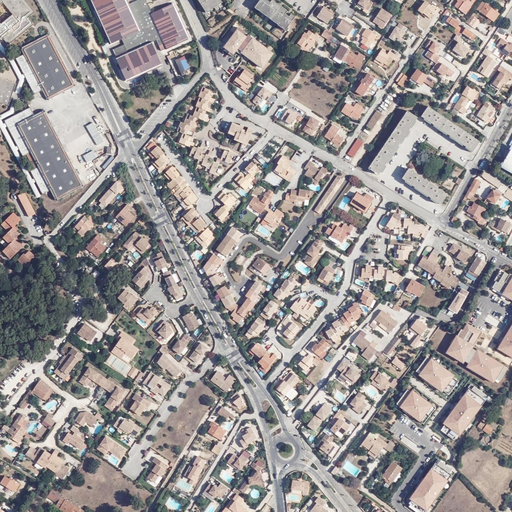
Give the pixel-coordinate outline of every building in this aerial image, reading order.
[(0,0),(0,33),(1,36),(9,44),(33,24),(27,17),(34,11),(24,0),(0,0)] [(144,7),(146,5),(143,0),(133,0),(134,0),(127,4),(124,0),(89,0),(109,44),(120,39),(123,45),(112,50),(126,81),(160,65),(150,42),(156,40),(158,46),(163,43),(166,49),(189,38),(172,3),(150,13),(147,14),(144,7)] [(197,0),(204,11),(221,0),(220,0),(197,0)] [(222,2),(221,0),(204,11),(206,13),(210,10),(222,2)] [(260,0),(257,5),(287,27),(296,15),(292,13),(291,14),(288,12),(289,11),(274,0),(260,0)] [(368,0),(361,0),(360,2),(359,3),(366,8),(370,10),(374,4),(368,0)] [(431,5),(425,0),(417,10),(421,13),(422,12),(429,17),(433,13),(434,14),(438,8),(432,4),(431,5)] [(457,0),(454,5),(458,8),(460,6),(467,11),(471,6),(470,5),(474,0),(457,0)] [(500,13),(483,1),(477,9),(481,12),(494,21),(500,13)] [(287,27),(257,5),(255,7),(259,10),(259,9),(263,12),(267,15),(271,18),(275,21),(275,20),(279,23),(278,24),(282,26),(286,28),(287,27)] [(319,6),(314,15),(328,24),(334,15),(327,11),(328,10),(325,7),(323,9),(319,6)] [(393,16),(384,10),(379,17),(378,16),(374,21),(380,25),(381,24),(385,27),(393,16)] [(471,15),(465,22),(471,27),(476,19),(474,18),(476,15),(473,13),(471,15)] [(452,32),(458,37),(461,33),(471,40),(475,35),(465,28),(463,30),(457,26),(459,23),(449,16),(445,21),(455,28),(452,32)] [(344,20),(337,29),(348,37),(355,27),(344,20)] [(399,23),(388,38),(398,44),(408,29),(399,23)] [(234,56),(237,52),(239,54),(263,71),(275,56),(239,28),(231,39),(224,49),(234,56)] [(363,35),(364,36),(366,37),(364,40),(362,43),(364,45),(369,48),(377,36),(367,29),(363,35)] [(306,55),(310,50),(309,48),(315,41),(318,37),(310,31),(308,33),(305,32),(296,42),(297,43),(295,46),(299,50),(301,48),(303,50),(301,51),(306,55)] [(47,98),(75,84),(47,32),(19,46),(22,52),(14,57),(33,92),(42,88),(47,98)] [(332,32),(328,37),(333,40),(336,42),(339,36),(334,33),(332,32)] [(501,51),(507,55),(511,50),(511,47),(511,41),(511,42),(510,44),(509,45),(508,44),(508,43),(509,42),(502,38),(497,45),(503,49),(501,51)] [(429,50),(426,57),(434,63),(432,69),(441,76),(450,79),(455,73),(441,63),(438,62),(440,57),(437,54),(441,49),(441,47),(432,40),(431,40),(430,43),(426,48),(429,50)] [(350,50),(341,44),(334,56),(343,61),(343,60),(348,63),(347,64),(352,67),(352,66),(357,68),(364,56),(358,52),(357,55),(349,51),(350,50)] [(490,55),(493,51),(486,46),(482,52),(488,54),(481,64),(484,66),(481,71),(487,76),(498,61),(490,55)] [(396,61),(396,60),(381,51),(378,54),(375,59),(374,61),(378,64),(380,61),(384,64),(385,62),(389,65),(394,59),(396,61)] [(381,51),(396,60),(398,57),(390,51),(387,55),(385,53),(381,51)] [(183,56),(176,59),(181,69),(179,70),(182,75),(188,73),(187,70),(190,69),(183,56)] [(511,77),(511,73),(501,65),(500,67),(498,70),(501,72),(492,83),(499,88),(504,83),(505,84),(509,78),(511,79),(511,77)] [(243,85),(248,89),(251,85),(249,84),(252,79),(251,78),(253,75),(245,69),(239,76),(238,75),(234,80),(242,86),(243,85)] [(435,82),(417,69),(410,78),(410,80),(415,84),(417,82),(421,84),(423,81),(432,87),(435,82)] [(402,72),(395,81),(398,82),(400,80),(404,74),(402,72)] [(363,96),(366,91),(365,91),(366,89),(367,90),(369,91),(373,85),(371,84),(370,83),(371,81),(372,82),(375,78),(368,73),(364,79),(362,78),(358,84),(360,85),(356,91),(363,96)] [(409,77),(404,74),(400,80),(405,83),(409,77)] [(0,101),(8,104),(14,82),(0,77),(0,101)] [(467,85),(461,93),(463,94),(469,99),(472,100),(475,96),(478,91),(473,87),(472,88),(467,85)] [(264,86),(253,101),(259,106),(264,100),(267,102),(273,93),(264,86)] [(201,92),(199,97),(202,98),(209,101),(210,97),(212,91),(207,89),(205,89),(203,93),(201,92)] [(446,91),(444,94),(441,98),(444,101),(449,93),(446,91)] [(463,106),(469,99),(463,94),(462,97),(460,96),(453,106),(462,113),(466,109),(463,107),(463,106)] [(197,102),(196,106),(197,107),(200,108),(206,110),(207,107),(208,103),(209,101),(202,98),(200,103),(197,102)] [(364,108),(367,104),(359,99),(357,103),(364,108)] [(492,110),(492,111),(495,107),(485,101),(476,114),(487,122),(490,117),(488,116),(492,110)] [(357,119),(364,108),(357,103),(355,102),(353,104),(354,105),(353,107),(347,102),(341,111),(349,117),(351,115),(357,119)] [(38,165),(33,167),(29,169),(42,193),(51,188),(56,198),(84,183),(44,107),(34,113),(30,105),(2,119),(22,155),(26,153),(31,151),(38,165)] [(480,142),(429,107),(422,117),(434,125),(450,136),(466,146),(474,152),(480,142)] [(195,112),(193,117),(197,118),(203,120),(204,117),(206,111),(206,110),(200,108),(198,113),(195,112)] [(299,114),(289,108),(287,111),(286,110),(281,119),(292,125),(299,114)] [(381,114),(376,110),(366,125),(371,128),(381,114)] [(417,116),(407,110),(369,167),(378,174),(385,164),(397,146),(409,128),(417,116)] [(193,117),(188,115),(184,123),(190,126),(196,128),(197,124),(196,123),(197,118),(193,117)] [(311,116),(303,130),(311,136),(320,122),(311,116)] [(184,123),(180,121),(176,130),(182,133),(185,134),(188,129),(189,130),(190,126),(184,123)] [(238,140),(247,144),(253,130),(247,128),(245,133),(241,132),(243,126),(231,122),(228,131),(234,134),(232,140),(238,142),(238,140)] [(96,146),(104,142),(94,123),(87,126),(96,146)] [(323,137),(330,142),(333,144),(333,145),(338,148),(343,140),(338,136),(338,138),(335,136),(336,135),(339,130),(332,125),(323,137)] [(189,147),(188,149),(192,150),(193,147),(195,144),(190,142),(192,137),(185,134),(182,133),(180,138),(184,139),(182,144),(189,147)] [(357,138),(347,153),(352,157),(362,142),(357,138)] [(511,170),(511,142),(511,145),(511,146),(501,164),(511,170)] [(163,153),(154,143),(149,148),(151,151),(153,155),(151,157),(153,159),(155,161),(162,154),(163,153)] [(287,149),(294,155),(299,148),(292,143),(287,149)] [(193,147),(192,150),(190,157),(193,158),(194,155),(199,157),(200,154),(201,155),(202,150),(199,149),(193,147)] [(228,152),(223,150),(220,159),(226,161),(226,159),(230,160),(233,152),(229,150),(228,152)] [(26,153),(33,167),(38,165),(31,151),(26,153)] [(94,151),(83,156),(87,163),(97,158),(94,151)] [(152,163),(152,164),(157,170),(159,168),(162,170),(168,165),(165,162),(167,160),(162,154),(155,161),(152,163)] [(197,160),(196,164),(201,166),(202,163),(206,164),(207,163),(208,163),(209,161),(210,158),(206,157),(201,155),(200,154),(199,157),(197,160)] [(298,170),(290,165),(287,163),(290,159),(283,155),(278,163),(280,163),(274,171),(279,174),(281,172),(292,179),(298,170)] [(314,162),(310,159),(305,167),(308,169),(305,175),(309,178),(311,176),(314,178),(316,176),(320,179),(324,173),(325,173),(329,169),(323,166),(321,169),(312,164),(314,162)] [(205,167),(204,170),(209,172),(210,169),(215,172),(218,164),(215,163),(209,161),(208,163),(207,163),(206,164),(205,167)] [(260,170),(252,163),(245,170),(248,173),(246,175),(251,180),(252,181),(254,178),(253,177),(260,170)] [(162,170),(161,171),(167,178),(170,176),(173,178),(178,174),(172,166),(170,168),(168,165),(162,170)] [(441,205),(448,195),(409,169),(402,179),(413,186),(432,198),(441,205)] [(498,187),(501,183),(483,171),(480,174),(484,178),(497,186),(498,187)] [(290,181),(292,179),(281,172),(279,174),(290,181)] [(173,178),(166,184),(173,193),(185,183),(178,174),(173,178)] [(251,180),(246,175),(243,178),(240,175),(234,180),(245,191),(250,185),(248,183),(251,180)] [(475,178),(468,191),(473,194),(480,181),(475,178)] [(106,208),(124,188),(116,182),(98,201),(106,208)] [(185,183),(173,193),(181,201),(191,192),(192,191),(185,183)] [(501,193),(503,194),(507,188),(501,183),(498,187),(497,186),(496,187),(502,192),(501,193)] [(495,203),(501,193),(502,192),(496,187),(496,188),(494,190),(490,187),(488,192),(490,193),(487,197),(495,203)] [(503,194),(511,200),(511,191),(507,188),(503,194)] [(262,214),(265,209),(266,207),(276,192),(270,189),(262,200),(256,196),(250,204),(254,207),(253,208),(262,214)] [(310,199),(311,190),(300,189),(301,190),(292,189),(291,193),(288,193),(287,194),(286,201),(291,201),(291,199),(297,200),(306,201),(306,199),(310,199)] [(28,215),(35,211),(24,190),(17,193),(28,215)] [(473,194),(468,191),(465,196),(467,197),(470,199),(473,194)] [(191,192),(181,201),(186,207),(184,210),(186,212),(191,208),(189,206),(197,198),(191,192)] [(223,192),(218,197),(225,204),(228,208),(233,202),(232,201),(234,199),(229,193),(227,195),(223,192)] [(372,204),(375,200),(367,194),(364,199),(357,194),(351,204),(366,214),(371,207),(368,206),(370,203),(372,204)] [(467,210),(474,214),(477,215),(475,218),(479,220),(478,221),(483,224),(487,216),(483,214),(486,207),(475,200),(472,205),(470,204),(467,210)] [(228,208),(225,204),(222,207),(224,209),(220,212),(218,209),(214,213),(222,221),(229,214),(228,212),(230,209),(228,208)] [(127,205),(116,218),(126,227),(135,217),(128,211),(131,208),(127,205)] [(184,228),(185,229),(188,226),(195,220),(193,218),(197,215),(191,208),(186,212),(180,218),(186,225),(184,228)] [(276,226),(285,213),(278,208),(275,212),(274,214),(269,211),(265,219),(268,221),(276,226)] [(9,256),(20,245),(13,237),(15,235),(18,232),(15,228),(12,225),(14,223),(20,217),(13,209),(0,222),(7,229),(1,235),(8,242),(2,247),(5,249),(4,250),(9,256)] [(175,218),(177,220),(180,218),(186,212),(184,210),(183,209),(180,213),(179,213),(178,214),(178,215),(175,218)] [(402,218),(403,213),(396,213),(388,225),(394,229),(397,229),(397,226),(401,227),(402,221),(402,218)] [(79,229),(78,230),(82,234),(89,227),(90,228),(95,222),(90,218),(92,217),(90,215),(87,217),(87,218),(83,223),(80,220),(75,225),(79,229)] [(492,226),(496,229),(498,227),(501,229),(506,232),(511,223),(502,217),(499,222),(496,220),(492,226)] [(415,230),(416,224),(416,222),(411,221),(411,218),(406,218),(406,221),(402,221),(401,227),(401,229),(405,229),(405,227),(410,227),(410,230),(415,230)] [(195,220),(188,226),(195,233),(194,234),(197,237),(207,228),(208,227),(201,219),(197,222),(195,220)] [(331,235),(340,241),(342,242),(348,232),(350,234),(353,230),(344,224),(341,228),(334,224),(332,227),(334,228),(333,230),(329,227),(326,232),(331,235)] [(427,239),(432,231),(424,226),(423,228),(422,227),(422,225),(416,224),(415,230),(415,233),(420,233),(420,236),(423,236),(427,239)] [(197,237),(194,240),(200,246),(199,247),(202,249),(208,244),(205,241),(212,234),(207,228),(197,237)] [(232,228),(227,235),(238,243),(240,240),(239,238),(241,234),(232,228)] [(135,245),(143,252),(147,248),(146,247),(149,243),(135,231),(123,244),(130,250),(133,247),(135,245)] [(13,237),(20,245),(22,243),(15,235),(13,237)] [(99,257),(106,249),(100,244),(104,240),(99,235),(87,248),(91,252),(92,250),(99,257)] [(227,235),(221,243),(231,249),(234,246),(235,247),(238,243),(227,235)] [(338,245),(340,241),(331,235),(328,239),(338,245)] [(322,247),(325,243),(318,239),(307,253),(310,255),(305,262),(312,268),(320,258),(317,255),(322,248),(322,247)] [(221,243),(216,251),(225,257),(228,253),(230,254),(232,250),(231,249),(221,243)] [(461,253),(459,256),(458,258),(466,263),(471,256),(462,250),(463,250),(455,244),(451,251),(457,255),(459,251),(461,253)] [(141,254),(143,252),(135,245),(133,247),(141,254)] [(404,250),(400,249),(397,249),(396,258),(408,259),(409,255),(411,255),(412,251),(414,251),(414,246),(404,245),(404,250)] [(23,252),(22,251),(16,257),(23,264),(33,254),(27,247),(26,249),(23,252)] [(158,270),(166,266),(160,252),(156,253),(158,255),(152,258),(158,270)] [(457,287),(461,280),(452,274),(451,276),(450,278),(446,276),(448,274),(452,268),(448,265),(445,270),(444,272),(439,270),(440,268),(435,265),(437,263),(440,258),(432,253),(430,258),(428,260),(424,257),(420,265),(431,272),(435,275),(434,277),(443,282),(442,283),(450,288),(452,284),(457,287)] [(214,255),(208,263),(215,267),(218,263),(221,264),(223,261),(214,255)] [(146,257),(141,263),(144,267),(150,264),(146,257)] [(270,267),(258,258),(253,266),(264,274),(270,267)] [(469,270),(478,276),(486,263),(477,258),(469,270)] [(112,261),(110,260),(105,266),(109,270),(115,264),(115,263),(116,262),(114,259),(112,261)] [(204,269),(209,279),(217,275),(214,269),(215,267),(208,263),(204,269)] [(329,281),(336,270),(328,265),(319,279),(324,283),(326,279),(329,281)] [(369,280),(375,280),(375,277),(375,270),(376,268),(372,268),(372,266),(367,265),(367,266),(367,269),(363,269),(362,276),(370,277),(369,280)] [(379,265),(379,267),(378,270),(375,270),(375,277),(383,278),(384,275),(387,275),(388,269),(388,267),(384,267),(384,265),(379,265)] [(132,280),(139,286),(143,281),(144,282),(148,279),(145,276),(148,273),(143,267),(132,280)] [(400,284),(404,277),(400,274),(396,271),(396,273),(393,273),(393,270),(388,269),(387,275),(387,278),(392,278),(392,281),(395,282),(396,280),(398,282),(400,284)] [(477,279),(478,276),(469,270),(467,273),(477,279)] [(169,271),(162,274),(168,287),(167,288),(170,295),(172,294),(174,298),(180,294),(169,271)] [(496,282),(492,290),(503,296),(502,298),(503,299),(511,303),(511,323),(503,340),(498,349),(511,358),(511,275),(510,276),(506,274),(499,284),(496,282)] [(217,275),(209,279),(214,287),(224,281),(221,277),(219,279),(217,275)] [(282,285),(283,286),(289,290),(290,288),(292,290),(298,282),(291,277),(289,281),(287,279),(282,285)] [(420,297),(426,287),(413,279),(407,290),(413,294),(413,293),(420,297)] [(248,287),(257,294),(259,291),(263,294),(266,289),(255,282),(252,285),(251,283),(248,287)] [(336,293),(341,287),(338,284),(336,286),(335,285),(331,289),(336,293)] [(287,296),(291,291),(289,290),(283,286),(281,290),(279,289),(275,295),(281,300),(282,298),(284,299),(287,295),(287,296)] [(217,291),(222,299),(232,293),(230,289),(227,290),(225,287),(217,291)] [(245,296),(252,301),(257,294),(248,287),(246,290),(248,292),(245,296)] [(373,293),(364,288),(362,293),(363,294),(360,300),(362,301),(361,302),(372,307),(375,300),(373,299),(373,298),(371,297),(373,293)] [(128,309),(135,301),(134,300),(136,297),(133,294),(132,295),(131,297),(127,294),(128,292),(125,289),(118,297),(125,303),(123,305),(128,309)] [(460,293),(450,308),(457,312),(469,292),(463,289),(461,293),(460,293)] [(232,293),(222,299),(227,308),(234,303),(231,299),(235,297),(232,293)] [(242,306),(249,311),(255,303),(252,301),(245,296),(243,300),(245,302),(242,306)] [(280,305),(273,300),(264,311),(269,315),(271,317),(275,312),(276,313),(279,309),(278,308),(280,305)] [(297,312),(300,314),(301,313),(306,305),(300,300),(298,302),(296,303),(295,302),(292,306),(298,311),(297,312)] [(362,310),(355,300),(352,303),(354,305),(351,306),(348,308),(349,309),(354,316),(358,312),(362,310)] [(234,303),(227,308),(232,313),(231,315),(234,318),(233,319),(237,323),(243,316),(244,318),(249,311),(242,306),(239,310),(236,308),(234,303)] [(311,306),(307,303),(306,305),(301,313),(304,315),(306,313),(311,317),(317,308),(313,304),(311,306)] [(402,306),(394,303),(393,308),(400,311),(402,306)] [(147,324),(158,312),(153,307),(149,310),(148,309),(145,311),(143,309),(141,309),(137,314),(147,324)] [(345,315),(341,317),(343,319),(348,326),(352,323),(351,321),(355,318),(354,316),(349,309),(344,313),(345,315)] [(398,322),(381,309),(375,317),(380,321),(381,320),(388,326),(388,327),(392,330),(398,322)] [(190,331),(200,325),(194,314),(192,315),(191,313),(189,315),(188,313),(182,316),(190,331)] [(484,320),(503,330),(506,324),(488,314),(484,320)] [(266,322),(259,317),(256,321),(257,322),(253,327),(250,332),(254,335),(259,335),(262,331),(260,329),(266,322)] [(337,321),(333,324),(334,326),(339,332),(343,329),(345,331),(349,328),(348,326),(343,319),(338,322),(337,321)] [(424,341),(432,333),(428,329),(429,328),(418,319),(410,329),(417,335),(418,334),(421,336),(420,337),(424,341)] [(171,328),(169,327),(167,325),(168,323),(165,320),(156,328),(159,331),(158,332),(166,339),(173,332),(171,328)] [(294,332),(299,327),(291,321),(287,326),(290,328),(285,334),(292,339),(296,333),(294,332)] [(89,342),(95,333),(83,324),(76,334),(83,339),(84,338),(89,342)] [(499,383),(508,369),(485,355),(478,351),(477,353),(474,351),(476,346),(479,341),(478,340),(482,333),(468,325),(464,332),(462,331),(458,337),(457,337),(447,354),(464,366),(466,364),(469,366),(467,369),(495,385),(497,382),(499,383)] [(339,332),(334,326),(330,329),(331,330),(326,334),(330,339),(331,338),(334,341),(342,336),(341,334),(339,332)] [(365,352),(372,358),(378,351),(371,344),(372,343),(365,337),(368,334),(364,330),(355,340),(363,347),(366,350),(365,352)] [(121,336),(132,343),(134,340),(121,331),(119,334),(121,336)] [(125,351),(124,353),(131,358),(137,349),(130,345),(132,343),(121,336),(118,341),(112,349),(119,354),(122,349),(125,351)] [(180,354),(189,342),(183,338),(180,341),(179,343),(177,341),(172,348),(180,354)] [(329,343),(323,338),(319,343),(317,345),(316,344),(311,350),(318,356),(324,350),(329,343)] [(397,346),(401,341),(398,338),(386,353),(389,355),(394,350),(396,352),(399,348),(397,346)] [(197,363),(208,348),(200,343),(190,357),(197,363)] [(253,349),(263,358),(268,351),(260,344),(257,344),(253,349)] [(166,349),(163,346),(159,350),(163,354),(165,356),(169,352),(166,349)] [(76,358),(79,354),(71,348),(68,353),(69,354),(66,358),(64,356),(58,364),(61,366),(58,370),(57,369),(54,374),(61,379),(65,374),(67,375),(78,360),(76,358)] [(263,358),(259,361),(264,365),(263,366),(267,370),(270,366),(279,356),(275,353),(271,357),(270,356),(272,355),(268,351),(263,358)] [(330,352),(324,359),(329,364),(335,357),(330,352)] [(370,360),(372,358),(365,352),(363,354),(370,360)] [(165,356),(163,354),(157,363),(161,366),(161,365),(165,369),(167,368),(175,377),(181,372),(165,356)] [(314,363),(317,366),(320,362),(315,358),(309,354),(307,356),(306,355),(298,364),(305,369),(308,365),(310,366),(314,363)] [(390,362),(400,370),(404,366),(395,357),(392,360),(390,362)] [(432,360),(417,375),(427,382),(445,396),(457,379),(432,360)] [(343,361),(337,368),(343,372),(348,377),(346,379),(353,385),(361,375),(343,361)] [(131,373),(134,376),(140,368),(136,365),(131,373)] [(94,381),(99,374),(89,367),(79,382),(86,386),(91,379),(94,381)] [(220,386),(224,382),(227,378),(217,371),(211,379),(220,386)] [(394,390),(400,382),(396,378),(391,383),(386,379),(387,378),(380,372),(378,373),(377,371),(371,378),(373,380),(371,383),(376,387),(377,386),(379,382),(382,384),(381,385),(385,388),(387,390),(390,386),(394,390)] [(285,380),(296,390),(303,381),(293,372),(289,377),(288,376),(285,380)] [(155,388),(153,391),(158,395),(159,393),(164,397),(171,387),(151,373),(144,382),(149,386),(150,384),(155,388)] [(98,384),(103,377),(99,374),(94,381),(98,384)] [(227,378),(224,382),(230,387),(236,379),(229,374),(227,378)] [(103,386),(107,380),(103,377),(98,384),(103,386)] [(31,391),(33,392),(42,399),(51,388),(40,380),(31,391)] [(112,383),(107,380),(103,386),(107,390),(112,383)] [(291,387),(295,391),(296,390),(285,380),(278,388),(285,394),(286,393),(290,389),(291,387)] [(118,387),(112,383),(107,390),(113,394),(114,392),(118,387)] [(125,392),(118,387),(114,392),(116,394),(107,407),(112,410),(125,392)] [(42,399),(45,402),(54,391),(51,388),(42,399)] [(285,394),(278,388),(276,390),(283,396),(285,394)] [(409,389),(397,405),(408,413),(422,424),(434,407),(409,389)] [(486,399),(469,389),(453,408),(441,423),(460,436),(486,399)] [(240,394),(236,390),(230,397),(233,400),(233,401),(239,406),(244,403),(241,397),(239,395),(240,394)] [(355,405),(362,411),(368,404),(363,400),(366,396),(360,391),(352,402),(355,405)] [(141,397),(137,402),(131,410),(140,416),(145,409),(147,411),(151,404),(141,397)] [(23,399),(18,406),(22,409),(23,408),(28,402),(26,401),(23,399)] [(28,402),(23,408),(29,412),(33,406),(28,402)] [(306,426),(315,433),(334,410),(325,404),(306,426)] [(222,405),(217,412),(226,419),(229,415),(233,418),(235,415),(222,405)] [(339,410),(334,416),(335,417),(338,419),(335,424),(331,428),(336,432),(339,429),(345,434),(351,426),(342,419),(345,415),(339,410)] [(104,416),(98,412),(95,416),(87,412),(81,414),(75,421),(81,425),(83,421),(86,423),(93,427),(98,419),(101,421),(104,416)] [(24,435),(30,439),(32,437),(25,432),(26,430),(19,425),(24,419),(25,417),(20,414),(12,426),(15,429),(13,431),(4,424),(2,428),(9,433),(11,435),(9,437),(12,439),(14,437),(19,441),(24,435)] [(52,427),(56,422),(52,419),(47,416),(44,421),(52,427)] [(490,417),(488,419),(496,426),(498,423),(490,417)] [(19,425),(26,430),(28,429),(24,425),(27,422),(24,419),(19,425)] [(496,426),(488,419),(485,423),(487,424),(488,423),(494,428),(496,426)] [(120,428),(126,432),(127,433),(128,431),(137,437),(142,429),(130,421),(129,423),(125,420),(123,422),(120,420),(115,427),(119,430),(120,428)] [(220,439),(226,430),(213,421),(210,424),(212,426),(209,431),(220,439)] [(487,424),(485,423),(483,421),(479,425),(490,434),(494,428),(488,423),(487,424)] [(32,434),(39,425),(35,422),(28,430),(32,434)] [(250,431),(247,432),(244,434),(245,436),(241,439),(245,446),(250,444),(249,442),(255,439),(254,438),(259,435),(253,425),(248,427),(249,428),(250,431)] [(81,431),(74,427),(72,431),(76,434),(78,435),(81,431)] [(383,449),(384,449),(386,446),(378,439),(378,438),(378,437),(377,436),(375,436),(374,437),(371,434),(362,445),(373,453),(371,455),(374,459),(383,449)] [(86,442),(77,436),(75,439),(73,438),(69,435),(64,442),(69,446),(70,443),(80,450),(86,442)] [(326,435),(320,443),(322,445),(319,448),(320,449),(324,452),(328,455),(332,450),(330,448),(332,446),(330,443),(332,440),(326,435)] [(404,435),(401,441),(408,444),(411,439),(404,435)] [(406,436),(405,438),(413,445),(415,443),(406,436)] [(116,453),(123,458),(127,452),(107,438),(99,450),(106,456),(110,452),(114,455),(116,453)] [(207,441),(204,449),(210,452),(213,444),(207,441)] [(384,449),(383,450),(389,455),(394,448),(388,443),(386,446),(384,449)] [(57,456),(53,454),(52,456),(41,447),(38,452),(34,449),(29,457),(38,463),(38,462),(44,466),(45,464),(45,465),(47,466),(48,464),(51,466),(51,468),(56,472),(55,474),(63,479),(70,470),(61,464),(63,461),(56,457),(57,456)] [(241,466),(249,456),(242,451),(239,455),(234,451),(228,460),(231,462),(233,460),(238,464),(241,466)] [(193,479),(196,481),(199,476),(200,477),(203,470),(202,470),(207,461),(199,456),(194,464),(196,465),(195,467),(193,466),(190,471),(192,472),(190,477),(193,479)] [(158,465),(157,466),(149,479),(155,484),(160,477),(162,478),(169,467),(161,462),(159,465),(158,465)] [(386,479),(392,483),(403,469),(393,462),(382,478),(385,480),(386,479)] [(260,469),(252,463),(250,467),(256,471),(252,477),(247,478),(238,490),(242,493),(248,486),(256,485),(260,488),(263,484),(259,481),(258,477),(260,474),(258,472),(260,469)] [(419,483),(408,501),(423,511),(447,479),(430,466),(419,483)] [(9,482),(7,480),(3,477),(0,481),(0,484),(12,493),(18,484),(11,480),(9,482)] [(302,482),(291,481),(289,489),(300,490),(300,493),(305,494),(307,484),(302,484),(302,482)] [(221,497),(228,487),(221,482),(218,486),(215,484),(214,485),(210,482),(205,490),(208,492),(210,491),(213,494),(216,495),(217,494),(221,497)] [(80,511),(86,511),(61,497),(62,496),(52,489),(47,497),(57,503),(56,505),(55,506),(59,508),(65,511),(72,511),(73,511),(78,511),(79,511),(80,511)] [(245,511),(241,508),(242,508),(239,505),(242,500),(236,495),(231,500),(234,501),(230,506),(228,505),(222,511),(229,511),(231,511),(232,511),(245,511)] [(325,511),(324,511),(323,511),(320,509),(323,504),(316,498),(313,502),(315,504),(309,511),(310,511),(325,511)]
